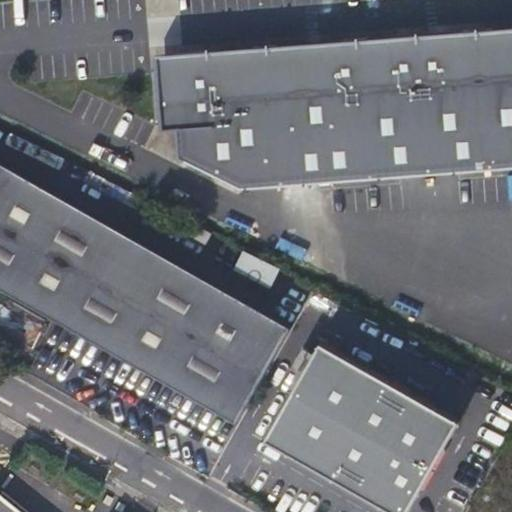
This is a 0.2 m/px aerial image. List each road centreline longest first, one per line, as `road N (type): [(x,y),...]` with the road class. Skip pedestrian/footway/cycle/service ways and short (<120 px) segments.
road 1 (unknown): [(0,78),(156,171),(286,217),(511,266)]
road 2 (unknown): [(511,3),(0,32)]
road 3 (unclassified): [(214,511),(0,388)]
